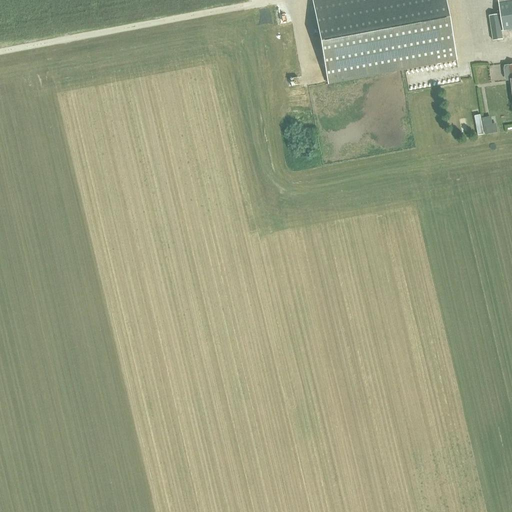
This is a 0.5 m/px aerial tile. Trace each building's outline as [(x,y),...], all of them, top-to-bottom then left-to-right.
[(456,59),(445,0),(317,0),(312,1),(327,83),(456,59)] [(511,0),(498,0),(504,30),(511,28),(511,0)] [(493,41),(503,40),(499,14),(490,16),(493,41)] [(290,79),(291,87),(299,86),(297,77),(290,79)] [(480,115),(474,116),(477,135),(483,134),(480,115)] [(485,134),(490,133),(487,116),(482,117),(485,134)]
